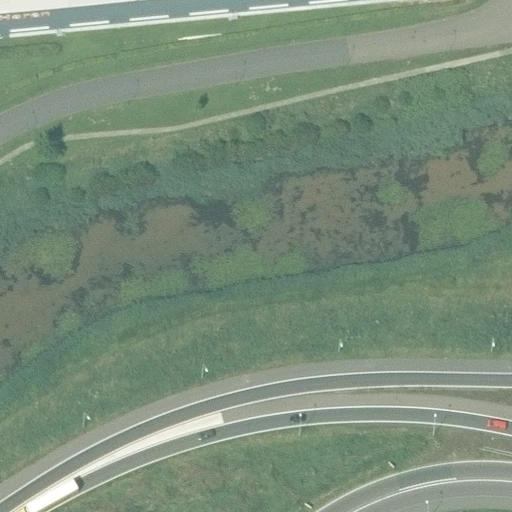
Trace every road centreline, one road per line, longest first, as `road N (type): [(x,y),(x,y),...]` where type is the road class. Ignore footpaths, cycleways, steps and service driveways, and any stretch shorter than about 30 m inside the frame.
road 1 (motorway): [(511,380),(349,381),(224,402),(138,431),(0,510)]
road 2 (unclassified): [(511,18),(125,85),(0,128)]
road 3 (motorway): [(511,428),(425,416),(283,421),(149,455),(35,511)]
road 4 (motorway): [(350,511),(424,484),(511,480)]
